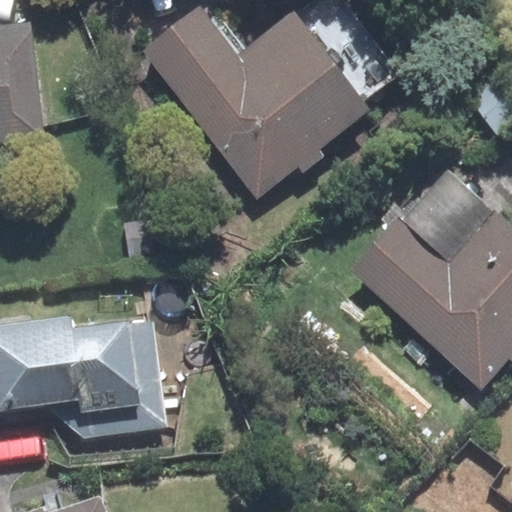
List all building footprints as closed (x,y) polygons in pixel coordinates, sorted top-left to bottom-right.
[(404,86),(334,0),(321,0),(234,71),(184,14),(130,58),(252,209),(404,86)] [(27,35),(0,38),(0,152),(40,147),(27,35)] [(511,362),(511,248),(434,180),(343,282),(478,401),(511,362)] [(73,323),(0,329),(0,432),(85,426),(87,443),(165,436),(156,333),(75,340),(73,323)] [(96,511),(93,503),(67,511),(96,511)]
